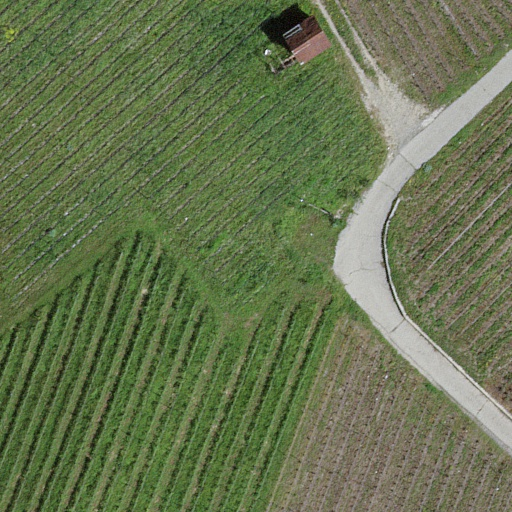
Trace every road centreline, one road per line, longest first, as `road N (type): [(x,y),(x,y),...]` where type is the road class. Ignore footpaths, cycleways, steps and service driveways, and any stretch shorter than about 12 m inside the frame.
road 1 (track): [(511,429),(378,302),(359,259),(379,196),(511,71)]
road 2 (track): [(427,150),(362,66),(326,0)]
